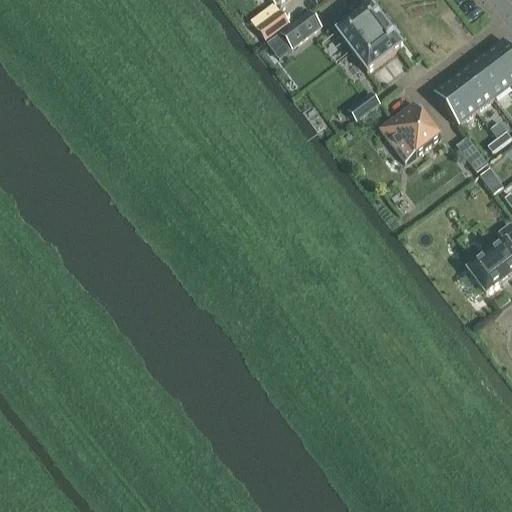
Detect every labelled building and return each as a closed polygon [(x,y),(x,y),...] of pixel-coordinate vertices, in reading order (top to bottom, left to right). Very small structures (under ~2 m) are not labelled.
[(268,0),(276,10),(289,0),(268,0)] [(285,33),(304,19),(296,7),(277,22),(285,33)] [(353,56),(388,29),(372,9),(337,35),(353,56)] [(310,17),(282,38),(293,52),(321,31),(310,17)] [(403,50),(388,29),(353,56),(368,76),(403,50)] [(511,89),(511,53),(505,44),(487,58),(511,90),(511,89)] [(511,90),(487,58),(470,71),(494,103),(511,90)] [(494,103),(470,71),(453,84),(477,116),(494,103)] [(477,116),(453,84),(435,97),(459,130),(477,116)] [(372,97),(348,115),(357,126),(380,108),(372,97)] [(441,142),(415,107),(380,133),(406,168),(441,142)] [(507,136),(497,143),(502,149),(511,142),(507,136)] [(489,169),(468,141),(456,150),(477,177),(489,169)] [(502,149),(497,143),(488,150),(493,157),(502,149)] [(490,173),(480,180),(485,186),(495,179),(490,173)] [(505,247),(468,274),(487,299),(511,279),(511,229),(499,238),(505,247)]
